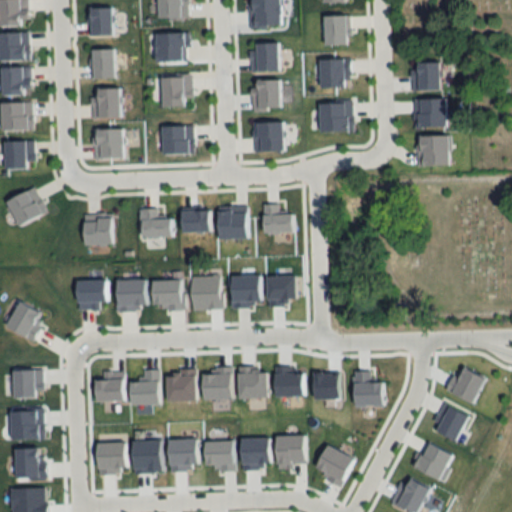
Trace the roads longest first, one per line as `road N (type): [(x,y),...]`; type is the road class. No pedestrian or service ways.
road 1 (residential): [(382,146),(364,159),(294,174),(84,182)]
road 2 (residential): [(324,511),(309,503),(222,501),(76,511)]
road 3 (residential): [(84,345),(316,333)]
road 4 (residential): [(58,0),(65,167),(84,182)]
road 5 (residential): [(420,340),(419,381),(347,511)]
road 6 (residential): [(314,170),(316,333),(341,340)]
road 7 (residential): [(219,0),(226,174)]
road 8 (residential): [(76,511),(70,363),(84,345)]
road 9 (residential): [(341,340),(511,338)]
road 10 (residential): [(377,0),(382,146)]
